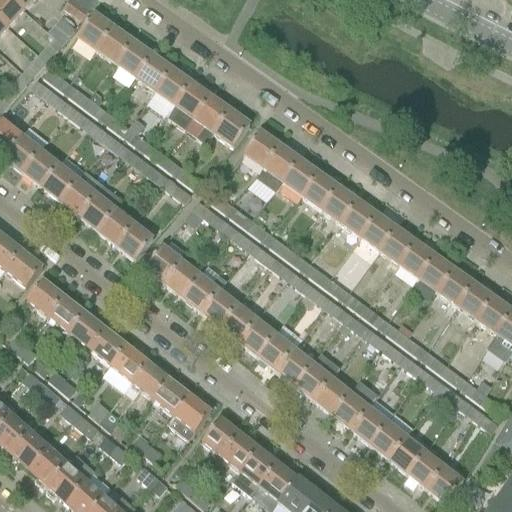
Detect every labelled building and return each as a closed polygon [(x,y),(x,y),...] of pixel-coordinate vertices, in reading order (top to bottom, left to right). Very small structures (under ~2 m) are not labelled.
[(1,0),(0,0),(0,29),(5,34),(21,16),(1,0)] [(1,0),(21,16),(35,0),(1,0)] [(69,5),(62,15),(79,27),(86,17),(95,4),(88,0),(73,0),(70,6),(69,5)] [(75,43),(95,57),(111,34),(91,20),(75,43)] [(60,24),(55,29),(69,41),(73,35),(60,24)] [(95,57),(113,70),(129,48),(111,34),(95,57)] [(49,46),(36,61),(44,69),(58,54),(49,46)] [(113,70),(133,84),(149,62),(129,48),(113,70)] [(36,61),(24,73),(33,81),(44,69),(36,61)] [(133,84),(153,99),(169,76),(149,62),(133,84)] [(49,76),(42,85),(58,97),(65,87),(49,76)] [(153,99),(146,109),(164,123),(188,89),(169,76),(153,99)] [(17,81),(3,97),(11,104),(26,89),(17,81)] [(188,89),(164,123),(183,136),(191,125),(207,103),(188,89)] [(43,92),(36,101),(48,110),(55,101),(43,92)] [(74,94),(67,104),(82,115),(89,105),(74,94)] [(0,116),(11,104),(3,97),(0,99),(0,116)] [(203,150),(211,140),(227,117),(207,103),(191,125),(201,133),(194,144),(203,150)] [(59,104),(52,113),(56,116),(67,124),(74,115),(63,107),(59,104)] [(89,105),(82,115),(96,125),(103,116),(89,105)] [(74,115),(67,124),(81,135),(88,126),(74,115)] [(227,117),(211,140),(231,154),(247,131),(227,117)] [(111,123),(105,132),(121,144),(127,135),(111,123)] [(127,135),(121,144),(134,153),(140,145),(135,141),(143,131),(135,125),(127,135)] [(0,163),(1,164),(18,142),(0,127),(0,163)] [(97,132),(90,142),(101,150),(105,153),(112,144),(108,141),(97,132)] [(245,155),(241,161),(259,174),(261,175),(277,153),(275,151),(257,138),(245,155)] [(1,164),(19,178),(37,156),(18,142),(1,164)] [(112,144),(105,153),(118,163),(125,154),(112,144)] [(148,151),(142,159),(158,171),(164,163),(148,151)] [(261,175),(255,184),(274,198),(280,189),(296,166),(295,165),(277,153),(261,175)] [(19,178),(38,193),(55,171),(37,156),(19,178)] [(136,161),(129,171),(133,174),(142,181),(149,171),(140,164),(136,161)] [(164,163),(158,171),(172,181),(178,173),(164,163)] [(296,166),(280,189),(286,193),(298,202),(305,193),(314,179),(296,166)] [(38,193),(57,208),(75,186),(55,171),(38,193)] [(149,171),(142,181),(158,193),(165,183),(149,171)] [(184,178),(178,186),(195,198),(201,190),(184,178)] [(298,202),(318,215),(334,193),(314,179),(298,202)] [(57,208),(76,223),(94,201),(75,186),(57,208)] [(169,186),(162,196),(170,201),(182,211),(189,201),(177,192),(169,186)] [(76,223),(95,237),(112,216),(120,206),(101,191),(94,201),(76,223)] [(318,215),(337,229),(353,207),(334,193),(318,215)] [(215,201),(209,209),(224,220),(224,219),(230,212),(215,201)] [(337,229),(357,243),(373,221),(353,207),(337,229)] [(197,208),(183,226),(194,234),(201,225),(210,232),(217,223),(197,208)] [(233,214),(227,223),(246,237),(252,228),(233,214)] [(95,237),(115,253),(132,231),(112,216),(95,237)] [(373,221),(357,243),(376,257),(392,234),(373,221)] [(222,226),(215,235),(228,245),(235,236),(222,226)] [(252,228),(246,237),(259,246),(265,238),(252,228)] [(132,231),(115,253),(134,268),(151,246),(132,231)] [(376,257),(396,271),(412,248),(392,234),(376,257)] [(235,236),(228,245),(243,256),(250,247),(235,236)] [(0,280),(2,277),(19,257),(0,241),(0,280)] [(274,244),(268,253),(283,264),(289,256),(274,244)] [(396,271),(416,285),(432,262),(412,248),(396,271)] [(143,275),(160,289),(177,267),(160,253),(143,275)] [(257,253),(251,262),(266,274),(273,265),(257,253)] [(289,256),(283,264),(298,275),(304,267),(289,256)] [(19,257),(2,277),(24,294),(40,274),(19,257)] [(416,285),(435,299),(451,276),(432,262),(416,285)] [(273,265),(266,274),(281,284),(288,275),(273,265)] [(160,289),(179,303),(196,282),(177,267),(160,289)] [(312,273),(306,282),(322,293),(328,285),(312,273)] [(435,299),(455,313),(471,290),(451,276),(435,299)] [(196,282),(179,303),(199,319),(216,297),(224,287),(217,282),(209,292),(196,282)] [(296,282),(289,291),(304,302),(310,293),(296,282)] [(328,285),(322,293),(336,304),(343,296),(328,285)] [(24,307),(46,323),(62,303),(41,286),(24,307)] [(455,313),(474,326),(490,304),(471,290),(455,313)] [(310,293),(304,302),(318,312),(325,303),(310,293)] [(199,319),(218,334),(235,312),(216,297),(199,319)] [(351,302),(345,311),(360,322),(366,313),(351,302)] [(46,323),(67,340),(83,319),(62,303),(46,323)] [(474,326),(493,340),(509,317),(490,304),(474,326)] [(334,310),(327,319),(341,329),(347,320),(334,310)] [(218,334),(237,348),(254,327),(235,312),(218,334)] [(366,313),(360,322),(379,336),(385,328),(366,313)] [(493,340),(484,354),(503,367),(511,353),(511,319),(509,317),(493,340)] [(67,340),(87,356),(104,335),(83,319),(67,340)] [(347,320),(341,329),(354,340),(361,330),(347,320)] [(237,348),(256,363),(272,341),(254,327),(237,348)] [(385,328),(379,336),(398,351),(404,342),(385,328)] [(273,341),(256,363),(274,378),(291,356),(300,345),(282,331),(273,342),(273,341)] [(87,356),(108,373),(125,352),(104,335),(87,356)] [(370,337),(363,346),(379,358),(385,349),(370,337)] [(404,342),(398,351),(415,363),(421,355),(404,342)] [(13,343),(5,352),(16,361),(24,351),(13,343)] [(385,349),(379,358),(392,368),(399,358),(385,349)] [(24,351),(16,361),(27,369),(34,360),(24,351)] [(108,373),(129,389),(145,368),(125,352),(108,373)] [(274,378),(293,393),(310,371),(291,356),(274,378)] [(293,393),(312,407),(329,386),(337,375),(318,361),(310,371),(293,393)] [(430,361),(424,370),(439,381),(445,372),(430,361)] [(408,365),(401,375),(417,386),(424,377),(408,365)] [(129,389),(150,406),(166,385),(145,368),(129,389)] [(445,372),(439,381),(454,392),(460,384),(445,372)] [(19,387),(30,396),(39,387),(27,377),(19,387)] [(53,377),(46,386),(57,395),(64,386),(53,377)] [(424,377),(417,386),(430,396),(437,387),(424,377)] [(150,406),(171,422),(187,401),(166,385),(150,406)] [(64,386),(57,395),(67,404),(75,395),(64,386)] [(312,407),(330,422),(347,400),(329,386),(312,407)] [(469,391),(463,399),(478,410),(484,402),(491,393),(481,386),(474,394),(469,391)] [(30,396),(49,412),(58,403),(39,387),(30,396)] [(446,394),(439,403),(455,415),(462,406),(446,394)] [(78,397),(71,406),(78,412),(85,403),(78,397)] [(330,422),(351,438),(368,416),(347,400),(330,422)] [(187,401),(171,422),(164,430),(186,447),(208,418),(187,401)] [(484,402),(478,410),(496,424),(502,415),(484,402)] [(0,430),(7,422),(12,417),(0,405),(0,430)] [(462,406),(455,415),(466,423),(473,414),(462,406)] [(90,417),(100,426),(107,417),(97,409),(90,417)] [(67,410),(59,420),(69,428),(77,419),(67,410)] [(351,438),(369,452),(386,430),(368,416),(351,438)] [(107,417),(100,426),(111,434),(118,425),(107,417)] [(511,460),(511,481),(490,511),(511,511),(511,418),(510,418),(493,446),(484,462),(493,469),(503,455),(511,460)] [(77,419),(69,428),(87,444),(88,445),(97,435),(77,419)] [(483,421),(476,431),(489,440),(496,431),(483,421)] [(5,459),(7,461),(26,439),(7,422),(0,430),(0,459),(2,462),(5,459)] [(200,449),(219,464),(238,440),(218,425),(200,449)] [(369,452),(388,467),(405,445),(386,430),(369,452)] [(388,467),(406,481),(431,449),(413,435),(405,445),(388,467)] [(16,469),(26,477),(45,455),(26,439),(7,461),(9,462),(6,465),(14,472),(16,469)] [(219,464),(238,479),(257,455),(238,440),(219,464)] [(105,442),(97,452),(107,460),(115,451),(105,442)] [(138,443),(128,455),(139,464),(140,463),(141,461),(149,452),(138,443)] [(406,481),(425,496),(442,474),(450,464),(431,449),(406,481)] [(115,451),(107,460),(120,470),(127,461),(115,451)] [(149,452),(141,461),(151,469),(159,460),(149,452)] [(43,492),(45,494),(64,472),(45,455),(26,477),(35,485),(32,488),(40,495),(43,492)] [(239,479),(231,488),(250,503),(258,494),(276,470),(257,455),(239,479)] [(258,494),(276,508),(295,485),(276,470),(258,494)] [(53,502),(63,510),(83,488),(64,472),(45,494),(46,495),(43,498),(51,505),(53,502)] [(143,473),(135,483),(146,492),(154,483),(143,473)] [(442,474),(425,496),(443,510),(460,488),(442,474)] [(154,483),(146,492),(158,502),(166,493),(154,483)] [(174,492),(188,504),(194,496),(180,484),(174,492)] [(276,508),(273,511),(304,511),(314,500),(295,485),(276,508)] [(63,510),(65,511),(94,511),(101,505),(83,488),(63,510)] [(194,496),(188,504),(197,511),(206,511),(209,509),(194,496)] [(329,511),(314,500),(304,511),(329,511)] [(94,511),(127,511),(129,510),(119,501),(110,511),(101,505),(94,511)]
